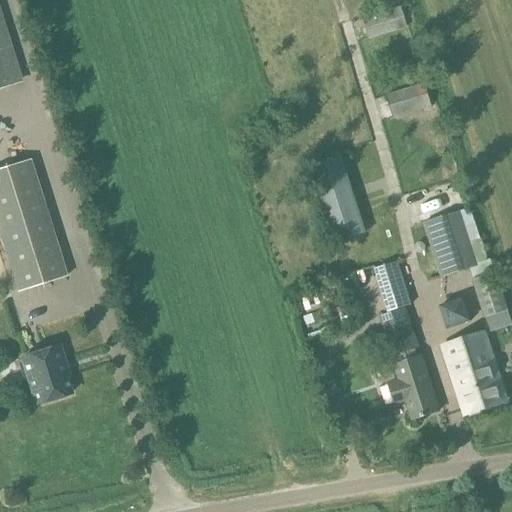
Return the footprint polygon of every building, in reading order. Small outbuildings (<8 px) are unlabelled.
[(362,17),(368,39),(407,28),(401,5),(362,17)] [(0,14),(0,86),(21,80),(0,14)] [(432,106),(425,84),(386,96),(393,118),(432,106)] [(339,155),(308,164),(334,242),(364,233),(339,155)] [(66,277),(29,161),(0,170),(0,236),(17,292),(66,277)] [(478,265),(475,257),(460,210),(423,222),(441,277),(478,265)] [(394,263),(375,269),(388,312),(407,305),(394,263)] [(495,271),(471,280),(484,318),(508,310),(495,271)] [(463,297),(439,305),(447,330),(471,322),(463,297)] [(406,309),(380,317),(394,356),(419,347),(406,309)] [(484,334),(443,347),(464,415),(506,401),(484,334)] [(63,364),(58,348),(21,359),(22,363),(18,364),(24,382),(28,380),(36,405),(70,394),(61,365),(63,364)] [(413,419),(440,412),(422,357),(395,365),(400,380),(390,383),(396,403),(407,400),(413,419)]
